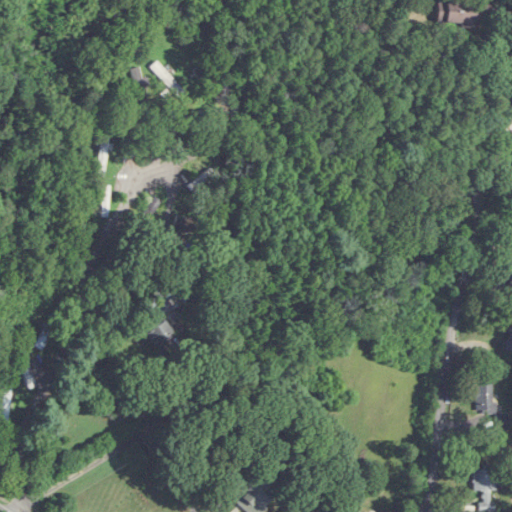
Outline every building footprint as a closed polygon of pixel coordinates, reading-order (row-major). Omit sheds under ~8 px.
[(476,0),(436,0),(436,25),(476,25),(476,0)] [(150,68),(179,98),(185,92),(156,62),(150,68)] [(109,135),(100,134),(95,176),(105,177),(109,135)] [(110,214),(110,187),(100,187),(100,214),(110,214)] [(38,341),(47,346),(63,314),(54,309),(38,341)] [(156,347),(173,336),(162,320),(145,331),(156,347)] [(28,387),(36,385),(23,348),(16,351),(28,387)] [(509,426),(508,414),(494,415),(493,383),(476,384),(477,427),(509,426)] [(474,491),(483,491),(483,504),(479,504),(479,511),(492,511),(491,489),(499,489),(499,469),(474,469),(474,491)] [(234,511),(268,511),(268,470),(249,470),(249,477),(234,477),(234,511)]
